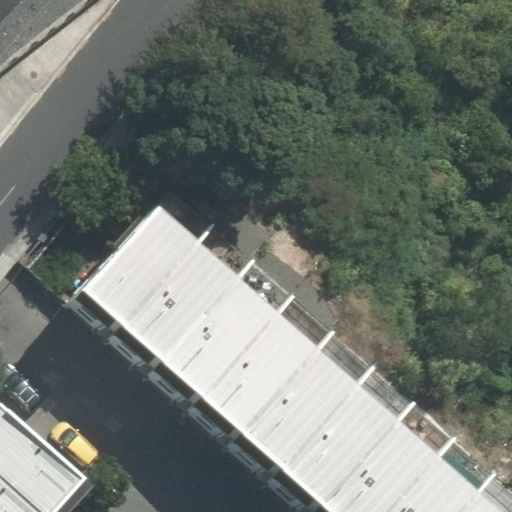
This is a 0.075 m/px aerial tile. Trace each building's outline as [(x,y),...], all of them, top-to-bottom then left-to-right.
[(189,240),(149,204),(66,298),(106,334),(189,240)] [(228,276),(189,240),(106,334),(146,370),(228,276)] [(268,313),(228,276),(146,370),(186,406),(268,313)] [(308,349),(268,313),(186,406),(225,442),(308,349)] [(347,385),(308,349),(225,442),(265,478),(347,385)] [(306,511),(387,421),(347,385),(265,478),(302,511),(306,511)] [(47,511),(78,478),(0,408),(0,482),(32,511),(47,511)] [(378,511),(427,457),(387,421),(306,511),(378,511)] [(450,511),(467,494),(427,457),(378,511),(450,511)] [(32,511),(0,482),(0,511),(32,511)] [(486,511),(467,494),(450,511),(486,511)]
